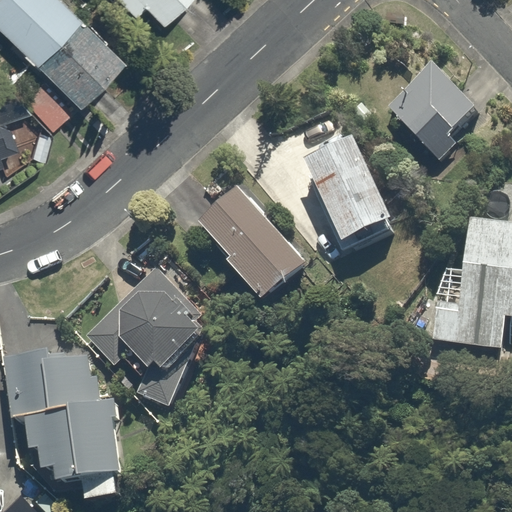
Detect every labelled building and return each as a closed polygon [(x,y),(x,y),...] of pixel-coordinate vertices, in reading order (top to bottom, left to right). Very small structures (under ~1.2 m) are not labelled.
[(119,54),(62,0),(0,0),(0,34),(71,103),(119,54)] [(117,0),(133,15),(143,4),(159,19),(177,0),(117,0)] [(436,160),(486,112),(437,62),(388,109),(436,160)] [(71,112),(39,83),(24,99),(56,128),(71,112)] [(0,155),(9,153),(0,122),(0,155)] [(53,134),(38,130),(29,162),(45,166),(53,134)] [(402,222),(363,141),(313,165),(352,246),(402,222)] [(244,188),(205,224),(238,261),(232,266),(275,314),(320,274),(244,188)] [(438,345),(505,354),(509,320),(511,320),(511,226),(476,222),(464,311),(443,308),(438,345)] [(140,403),(152,417),(182,392),(181,391),(207,370),(195,355),(215,338),(164,276),(82,342),(111,378),(105,383),(129,412),(140,403)] [(50,478),(64,476),(66,488),(90,485),(93,508),(129,498),(126,478),(133,477),(122,403),(106,408),(90,353),(12,363),(20,426),(34,424),(39,457),(47,456),(50,478)] [(37,511),(27,500),(12,511),(37,511)]
